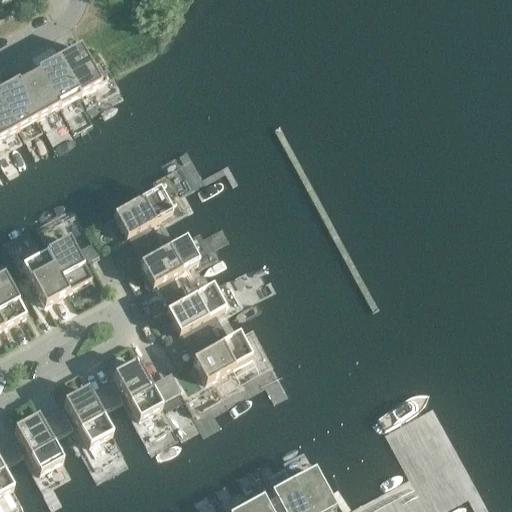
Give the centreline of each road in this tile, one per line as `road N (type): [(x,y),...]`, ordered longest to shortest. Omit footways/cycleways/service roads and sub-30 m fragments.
road 1 (residential): [(0,416),(144,340)]
road 2 (residential): [(124,303),(0,372)]
